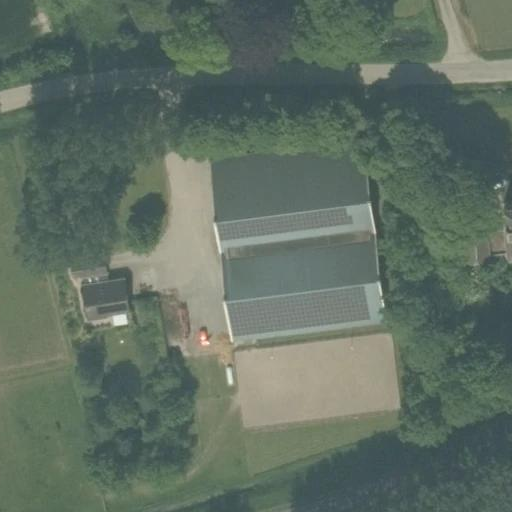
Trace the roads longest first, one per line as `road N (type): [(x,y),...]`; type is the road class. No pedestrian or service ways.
road 1 (unclassified): [(0,109),(178,82),(466,77)]
road 2 (primary): [(328,511),(511,448)]
